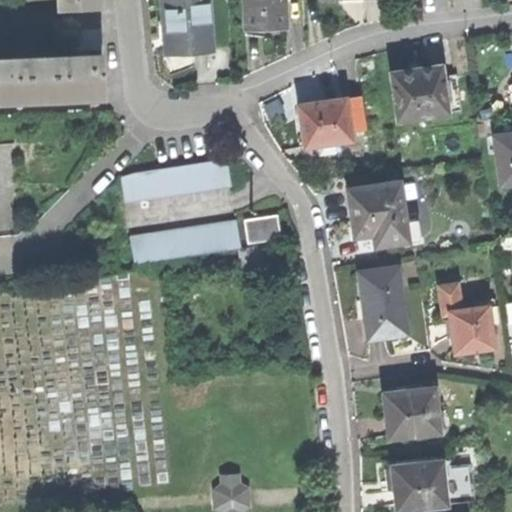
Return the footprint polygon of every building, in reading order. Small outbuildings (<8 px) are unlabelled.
[(57,0),(58,9),(98,8),(97,0),(57,0)] [(162,0),(164,18),(166,52),(211,49),(207,0),(162,0)] [(243,0),(245,30),(265,29),(273,28),(285,28),(283,0),(243,0)] [(265,29),(245,30),(245,35),(266,38),(265,29)] [(77,49),(100,48),(99,30),(76,31),(77,49)] [(0,99),(0,100),(0,99),(7,99),(75,96),(82,96),(102,95),(102,85),(101,85),(101,79),(100,55),(81,56),(72,57),(72,56),(60,57),(7,59),(7,60),(1,60),(0,60),(0,99)] [(390,72),(397,119),(446,112),(441,75),(439,65),(416,68),(390,72)] [(456,73),(441,75),(446,112),(461,110),(456,73)] [(349,131),(364,129),(359,96),(344,98),(349,131)] [(300,127),(303,146),(350,139),(349,131),(344,98),(297,105),(300,127)] [(511,133),(493,137),(500,186),(511,184),(511,133)] [(120,176),(124,201),(232,185),(228,160),(221,159),(124,174),(120,176)] [(350,212),(353,235),(372,233),(374,246),(406,241),(404,221),(398,181),(346,188),(350,212)] [(240,221),(244,243),(279,237),(275,216),(240,221)] [(404,221),(406,241),(417,239),(414,220),(404,221)] [(130,237),(134,264),(241,248),(237,221),(130,237)] [(364,307),(368,339),(407,334),(398,267),(359,273),(364,307)] [(442,312),(448,311),(461,309),(458,283),(439,285),(442,312)] [(496,305),(487,306),(490,325),(498,324),(496,305)] [(451,332),(453,352),(493,347),(490,325),(487,306),(461,309),(448,311),(451,332)] [(387,416),(389,437),(437,431),(433,389),(384,394),(387,416)] [(453,460),(440,461),(445,504),(473,501),(469,464),(454,465),(453,460)] [(393,488),(396,509),(445,504),(440,461),(391,466),(393,488)] [(238,474),(221,475),(222,485),(214,490),(215,509),(221,511),(239,511),(248,507),(247,488),(239,484),(238,474)]
